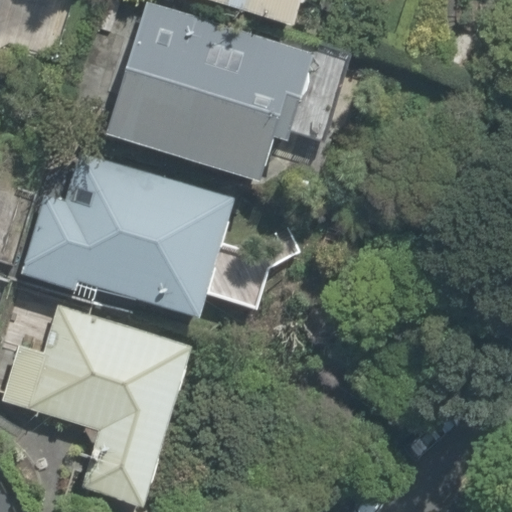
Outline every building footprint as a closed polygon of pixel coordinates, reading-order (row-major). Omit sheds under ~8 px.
[(147,0),(107,131),(262,178),(275,133),(289,137),(301,97),(305,94),(309,87),(311,81),(311,75),(310,68),(315,51),(149,0),(147,0)] [(222,0),(295,22),(301,0),(222,0)] [(83,278),(204,313),(238,197),(82,152),(69,199),(47,193),(24,273),(80,289),(83,278)] [(320,255),(338,260),(347,228),(329,223),(320,255)] [(86,484),(148,503),(195,344),(61,304),(47,351),(23,344),(6,399),(103,428),(86,484)]
